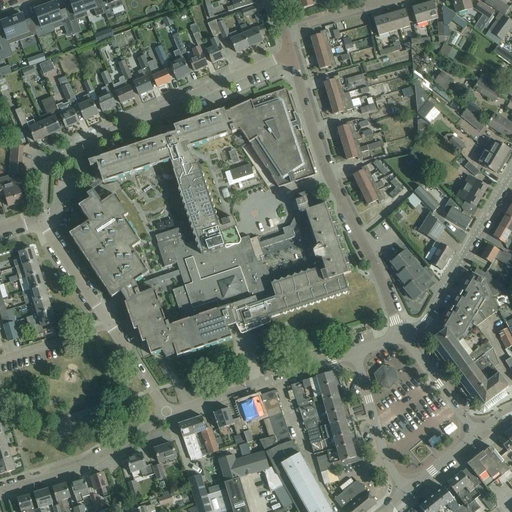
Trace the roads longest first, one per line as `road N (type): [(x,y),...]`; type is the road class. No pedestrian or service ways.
road 1 (residential): [(38,220),(46,161),(290,51)]
road 2 (residential): [(401,333),(426,319),(511,172)]
road 3 (residential): [(167,413),(355,350)]
road 4 (residential): [(0,492),(85,466),(167,413)]
road 5 (unclassified): [(401,333),(330,176)]
road 6 (unclassified): [(355,350),(384,455),(408,490)]
road 7 (unclassified): [(330,176),(290,51)]
road 8 (residential): [(109,324),(38,220)]
road 9 (unclassified): [(474,434),(401,333)]
